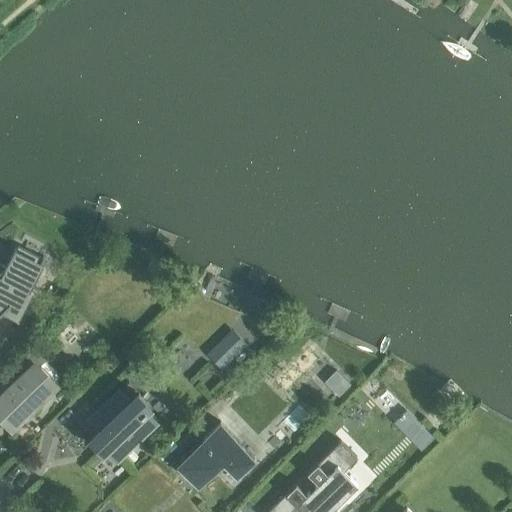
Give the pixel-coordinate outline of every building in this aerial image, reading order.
[(0,313),(16,297),(22,300),(41,265),(13,251),(0,276),(0,275),(0,313)] [(33,349),(12,369),(21,379),(0,399),(0,414),(11,426),(26,411),(30,415),(48,397),(44,393),(54,384),(36,365),(43,359),(33,349)] [(120,391),(88,421),(107,441),(103,445),(116,459),(156,419),(145,408),(140,412),(120,391)] [(180,468),(198,486),(223,461),(237,475),(255,457),(220,422),(202,440),(205,443),(180,468)] [(340,441),(307,473),(317,483),(306,494),(296,484),(266,511),(329,511),(357,484),(344,470),(357,458),(340,441)] [(165,447),(157,455),(162,460),(170,453),(165,447)]
